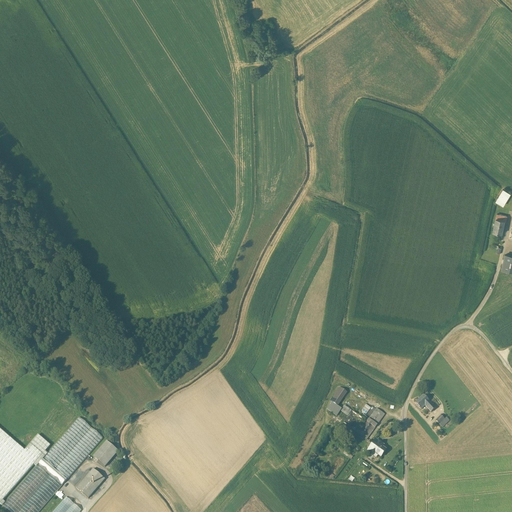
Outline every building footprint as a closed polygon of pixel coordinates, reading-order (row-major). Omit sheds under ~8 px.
[(503,189),(496,201),(503,206),(510,193),(503,189)] [(504,220),(496,218),(493,232),(498,233),(502,234),(504,220)] [(511,256),(505,255),(502,270),(511,271),(511,256)] [(347,393),(340,388),(337,393),(344,398),(347,393)] [(344,398),(337,393),(331,402),(337,407),(344,398)] [(436,409),(424,396),(415,404),(421,410),(425,407),(431,413),(436,409)] [(342,410),(332,403),(327,410),(337,417),(342,410)] [(351,411),(344,406),(341,411),(347,416),(351,411)] [(372,407),(364,420),(352,411),(340,428),(353,436),(356,432),(367,440),(375,428),(375,429),(377,426),(385,415),(377,409),(376,410),(372,407)] [(447,423),(441,417),(436,422),(443,428),(447,423)] [(6,503),(3,506),(9,511),(39,511),(103,438),(79,418),(45,457),(37,467),(6,503)] [(340,428),(340,427),(336,432),(350,441),(353,436),(340,428)] [(25,451),(0,429),(0,503),(3,506),(6,503),(3,501),(34,465),(37,467),(45,457),(30,444),(25,451)] [(384,446),(376,441),(371,447),(375,450),(373,452),(375,454),(381,458),(386,451),(382,448),(384,446)] [(107,442),(93,457),(105,467),(118,452),(107,442)] [(93,469),(77,489),(88,499),(105,479),(93,469)]
